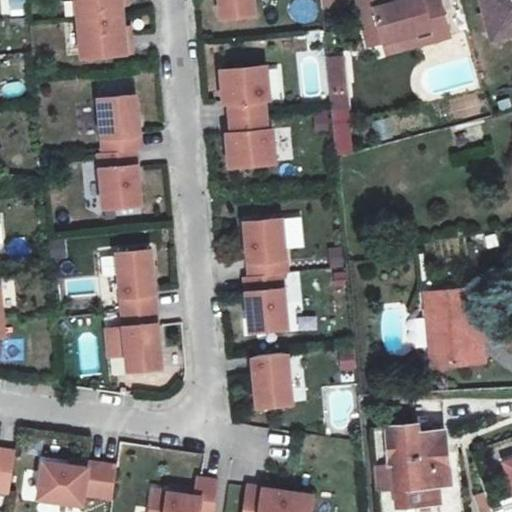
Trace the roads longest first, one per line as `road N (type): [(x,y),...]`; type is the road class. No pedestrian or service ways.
road 1 (residential): [(173,0),(207,430)]
road 2 (residential): [(207,430),(0,401)]
